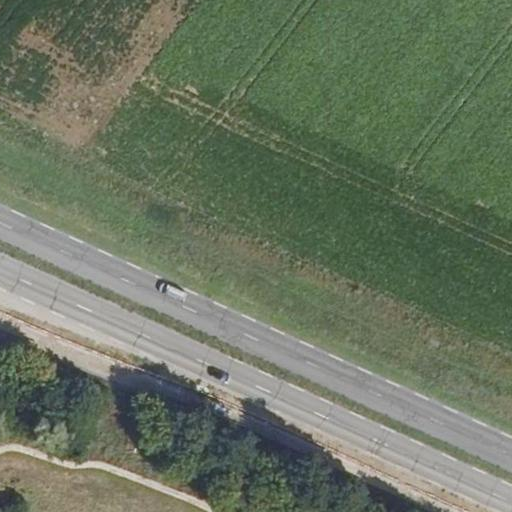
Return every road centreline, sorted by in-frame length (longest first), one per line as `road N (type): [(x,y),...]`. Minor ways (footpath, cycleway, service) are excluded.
road 1 (primary): [(511,453),(0,222)]
road 2 (primary): [(0,273),(511,504)]
